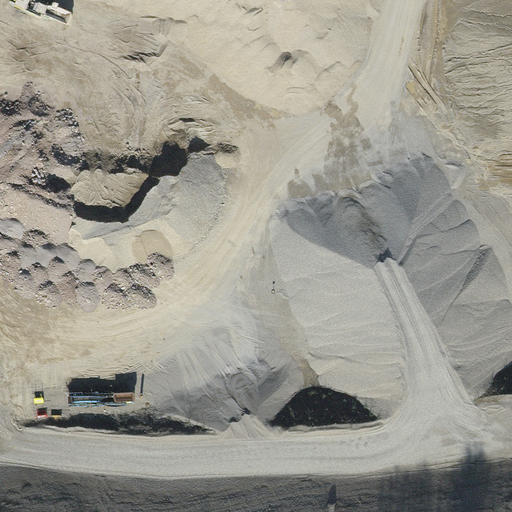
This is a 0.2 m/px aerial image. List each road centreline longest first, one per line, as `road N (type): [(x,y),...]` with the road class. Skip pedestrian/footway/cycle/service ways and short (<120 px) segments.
road 1 (track): [(4,0),(157,402),(217,511)]
road 2 (track): [(49,118),(284,37),(499,0)]
